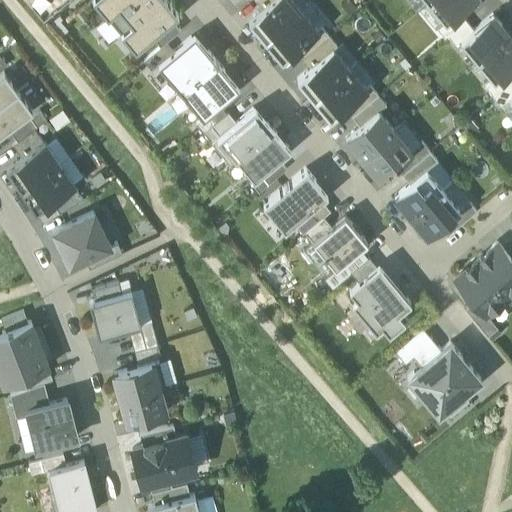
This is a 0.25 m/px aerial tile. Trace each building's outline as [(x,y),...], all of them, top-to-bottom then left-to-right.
[(176,17),(161,0),(94,0),(108,18),(118,10),(130,24),(120,33),(135,51),(153,37),(176,17)] [(272,0),(262,9),(249,20),(265,40),(301,11),(291,0),(272,0)] [(255,0),(262,9),(272,0),(255,0)] [(430,0),(429,2),(445,22),(459,11),(471,0),(430,0)] [(301,11),(265,40),(264,41),(281,61),(295,49),(317,31),(301,11)] [(466,21),(459,11),(445,22),(436,29),(443,37),(448,36),(466,21)] [(473,30),(460,41),(477,61),(509,34),(493,14),(473,30)] [(184,27),(176,17),(153,37),(161,47),(167,42),(184,27)] [(466,21),(448,36),(455,45),(460,41),(473,30),(466,21)] [(303,59),(329,37),(321,27),(317,31),(295,49),(303,59)] [(217,61),(194,34),(174,51),(158,65),(180,91),(217,61)] [(511,37),(509,34),(477,61),(494,81),(507,70),(511,65),(511,37)] [(303,59),(310,68),(333,49),(337,46),(329,37),(303,59)] [(161,47),(144,61),(151,70),(158,65),(174,51),(167,42),(161,47)] [(349,69),(333,49),(310,68),(297,79),(314,99),(349,69)] [(0,76),(5,73),(9,70),(0,56),(0,76)] [(217,61),(180,91),(203,118),(219,105),(239,88),(217,61)] [(349,69),(314,99),(330,119),(345,107),(366,89),(349,69)] [(494,81),(486,88),(493,97),(511,81),(511,76),(507,70),(494,81)] [(0,104),(18,91),(5,73),(0,76),(0,104)] [(511,81),(493,97),(501,107),(510,99),(511,98),(511,81)] [(366,89),(345,107),(352,117),(378,96),(370,86),(366,89)] [(0,134),(33,111),(18,91),(0,104),(0,134)] [(378,96),(352,117),(360,126),(378,111),(386,105),(378,96)] [(203,118),(196,124),(204,133),(227,114),(219,105),(203,118)] [(272,128),(254,107),(236,122),(211,142),(229,164),(236,158),(272,128)] [(34,129),(46,120),(39,111),(10,132),(17,142),(34,129)] [(346,137),(362,157),(394,131),(378,111),(360,126),(346,137)] [(211,142),(236,122),(228,113),(227,114),(204,133),(211,142)] [(290,150),(272,128),(236,158),(254,180),(279,159),(290,150)] [(17,142),(13,145),(21,157),(43,142),(34,129),(17,142)] [(394,131),(362,157),(379,177),(394,164),(411,151),(394,131)] [(45,141),(43,142),(21,157),(5,168),(21,190),(59,163),(45,141)] [(394,164),(402,173),(429,151),(422,141),(411,151),(394,164)] [(429,151),(402,173),(409,183),(426,169),(437,160),(429,151)] [(286,168),(279,159),(254,180),(251,182),(259,191),(286,168)] [(74,184),(59,163),(21,190),(35,211),(51,200),(73,185),(74,184)] [(306,168),(263,204),(277,221),(281,217),(289,226),(294,222),(321,199),(327,194),(306,168)] [(409,183),(392,197),(409,217),(443,189),(426,169),(409,183)] [(73,185),(51,200),(59,213),(83,199),(78,192),(73,185)] [(443,189),(409,217),(426,237),(441,224),(460,209),(443,189)] [(321,199),(294,222),(303,233),(304,232),(323,216),(330,210),(321,199)] [(469,201),(460,209),(441,224),(449,233),(477,210),(469,201)] [(93,212),(53,231),(69,265),(84,258),(109,246),(93,212)] [(331,225),(312,241),(335,269),(343,262),(367,242),(344,214),(331,225)] [(331,225),(323,216),(304,232),(312,241),(331,225)] [(109,246),(84,258),(89,269),(122,253),(117,243),(109,246)] [(511,260),(497,243),(476,260),(507,297),(511,292),(511,260)] [(377,265),(369,256),(350,272),(358,281),(377,265)] [(507,297),(476,260),(455,278),(473,300),(486,315),(487,314),(507,297)] [(350,271),(343,262),(335,269),(325,277),(332,286),(350,271)] [(410,302),(378,264),(377,265),(358,281),(349,288),(357,297),(352,302),(375,329),(382,324),(389,332),(408,317),(401,309),(410,302)] [(118,281),(92,288),(95,299),(121,293),(118,281)] [(132,290),(90,301),(99,336),(129,329),(141,325),(132,290)] [(497,327),(487,314),(486,315),(473,300),(464,308),(487,335),(497,327)] [(23,311),(1,319),(6,331),(28,322),(23,311)] [(6,331),(0,333),(0,359),(40,344),(31,322),(28,322),(6,331)] [(141,325),(129,329),(139,367),(158,362),(161,361),(151,323),(141,325)] [(412,356),(420,365),(440,349),(422,328),(394,350),(404,362),(412,356)] [(486,385),(450,341),(440,349),(420,365),(407,376),(443,419),(486,385)] [(40,344),(0,359),(0,373),(4,384),(25,376),(47,367),(48,366),(40,344)] [(139,367),(113,374),(119,398),(160,387),(165,386),(158,362),(139,367)] [(47,367),(25,376),(29,387),(52,379),(47,367)] [(10,394),(16,417),(28,414),(27,409),(49,404),(44,383),(10,394)] [(160,387),(119,398),(126,426),(167,416),(160,387)] [(36,447),(77,437),(67,399),(49,404),(27,409),(28,414),(36,447)] [(173,426),(140,434),(143,444),(176,436),(173,426)] [(176,436),(143,444),(133,447),(141,481),(148,480),(169,474),(194,468),(186,434),(176,436)] [(49,468),(66,464),(63,453),(28,462),(31,473),(49,468)] [(66,464),(49,468),(59,511),(90,511),(97,510),(84,459),(66,464)] [(169,474),(148,480),(151,492),(172,486),(169,474)] [(186,483),(152,492),(155,504),(189,495),(186,483)] [(155,504),(147,506),(148,511),(199,511),(194,493),(189,495),(155,504)]
